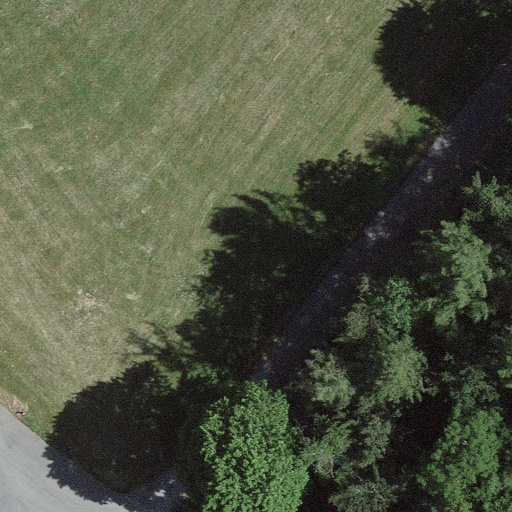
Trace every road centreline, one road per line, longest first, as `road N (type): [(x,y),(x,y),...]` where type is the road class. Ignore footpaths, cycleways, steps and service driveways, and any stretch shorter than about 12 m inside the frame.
road 1 (track): [(511,57),(131,511)]
road 2 (residential): [(117,511),(19,467),(0,440)]
